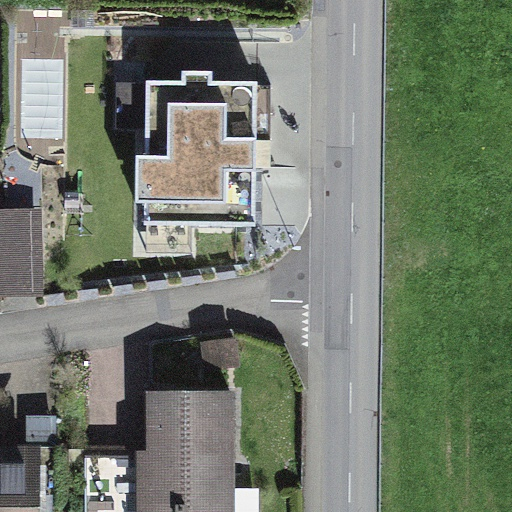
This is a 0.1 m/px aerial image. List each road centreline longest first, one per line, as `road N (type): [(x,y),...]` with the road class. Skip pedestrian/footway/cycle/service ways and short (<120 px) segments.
road 1 (residential): [(351,302),(228,303),(0,339)]
road 2 (tertiary): [(351,302),(354,0)]
road 3 (tertiary): [(349,511),(351,302)]
